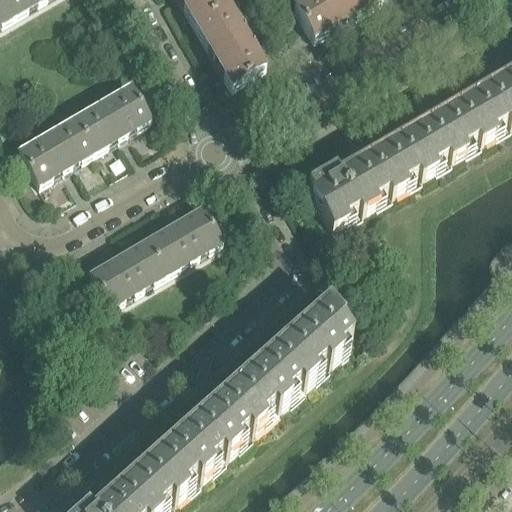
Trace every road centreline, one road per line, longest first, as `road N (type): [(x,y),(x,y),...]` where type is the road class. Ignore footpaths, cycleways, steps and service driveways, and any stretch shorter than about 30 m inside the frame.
road 1 (residential): [(20,511),(298,277),(219,156)]
road 2 (residential): [(219,156),(471,0)]
road 3 (residential): [(0,214),(34,247),(59,245),(219,156)]
road 4 (tertiary): [(511,329),(333,511)]
road 5 (residential): [(219,156),(128,0)]
road 6 (tertiary): [(390,511),(511,382)]
